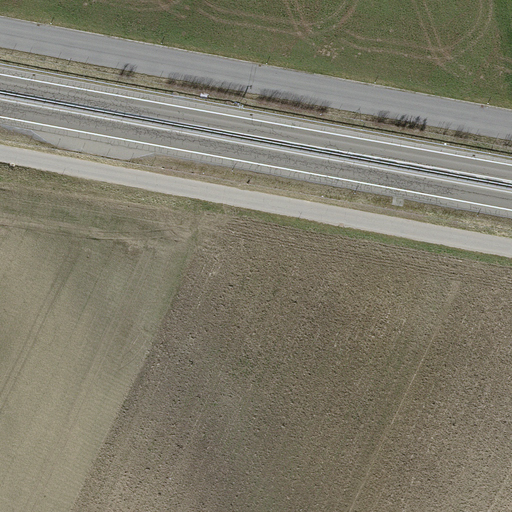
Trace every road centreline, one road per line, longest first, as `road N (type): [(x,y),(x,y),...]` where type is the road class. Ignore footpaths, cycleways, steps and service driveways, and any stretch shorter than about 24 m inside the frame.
road 1 (unclassified): [(0,35),(511,131)]
road 2 (unclassified): [(0,156),(511,251)]
road 3 (trunk): [(0,108),(511,202)]
road 4 (trunk): [(511,181),(0,88)]
